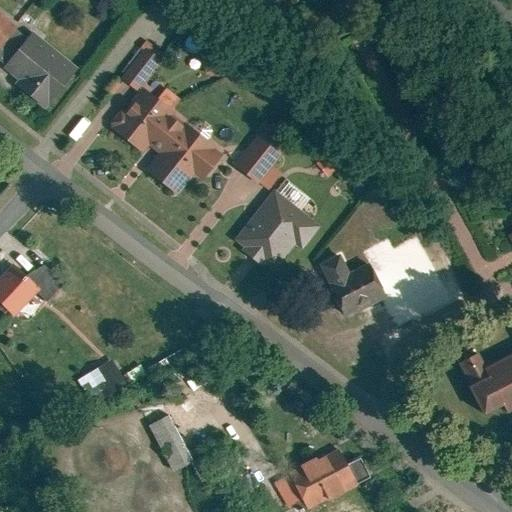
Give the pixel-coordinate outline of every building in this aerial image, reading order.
[(0,40),(12,26),(0,15),(0,40)] [(80,68),(30,30),(0,69),(50,108),(80,68)] [(142,48),(119,79),(135,90),(158,60),(142,48)] [(207,74),(229,72),(227,48),(205,51),(207,74)] [(108,127),(140,152),(145,145),(155,153),(142,170),(179,198),(218,146),(182,118),(177,124),(167,117),(171,111),(139,86),(108,127)] [(233,164),(255,182),(280,151),(259,132),(233,164)] [(281,189),(303,207),(311,197),(289,179),(281,189)] [(294,254),(320,221),(274,185),(231,239),(266,266),(283,245),(294,254)] [(391,263),(367,274),(379,298),(445,263),(430,235),(388,256),(391,263)] [(337,318),(379,298),(367,274),(365,269),(348,277),(339,257),(318,267),(328,288),(324,290),(337,318)] [(0,305),(10,314),(33,290),(43,299),(61,280),(41,261),(25,278),(11,264),(0,275),(0,305)] [(466,391),(479,416),(500,405),(504,413),(511,408),(511,352),(483,368),(475,354),(457,364),(470,388),(466,391)] [(93,404),(129,388),(116,361),(81,376),(93,404)] [(190,460),(165,413),(147,422),(172,470),(190,460)] [(299,501),(303,509),(365,476),(355,456),(343,462),(332,442),(282,469),(284,472),(271,479),(286,507),(299,501)]
